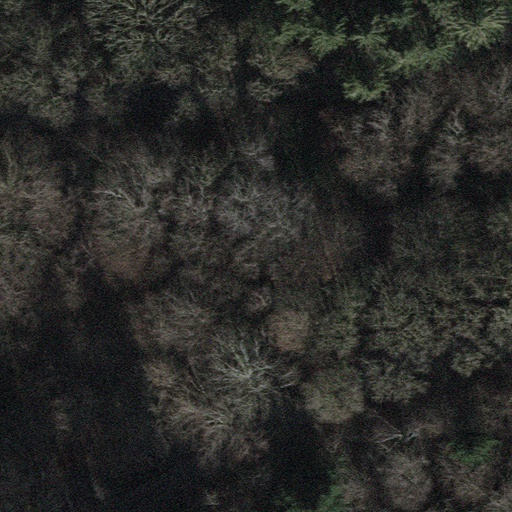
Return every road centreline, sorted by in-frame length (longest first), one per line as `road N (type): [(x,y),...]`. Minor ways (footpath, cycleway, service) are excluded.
road 1 (track): [(511,17),(0,115)]
road 2 (track): [(89,511),(299,391),(511,342)]
